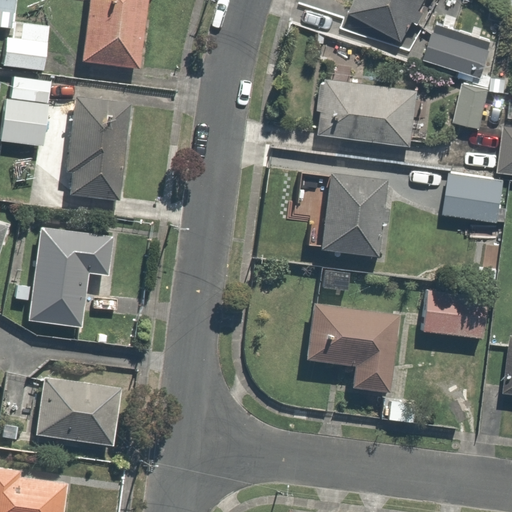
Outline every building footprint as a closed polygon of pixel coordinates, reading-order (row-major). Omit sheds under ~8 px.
[(0,0),(0,32),(0,34),(0,60),(43,65),(49,18),(13,14),(15,0),(0,0)] [(145,0),(81,0),(76,59),(139,65),(145,0)] [(416,0),(348,0),(343,10),(396,39),(416,0)] [(486,43),(428,22),(417,51),(475,72),(486,43)] [(328,61),(328,72),(321,71),(317,127),(411,134),(415,78),(362,74),(362,49),(314,31),(312,60),(328,61)] [(2,96),(0,109),(0,138),(40,143),(47,80),(10,76),(8,97),(2,96)] [(483,81),(456,77),(450,120),(477,124),(483,81)] [(126,96),(68,91),(59,192),(118,197),(126,96)] [(511,118),(503,118),(498,166),(511,167),(511,118)] [(508,172),(445,164),(439,211),(502,219),(508,172)] [(383,176),(325,170),(317,246),(375,252),(383,176)] [(24,298),(22,316),(78,325),(86,270),(104,273),(110,234),(35,223),(26,286),(13,284),(12,297),(24,298)] [(481,288),(422,282),(417,328),(476,333),(481,288)] [(345,386),(384,390),(393,314),(308,304),(301,360),(348,365),(345,386)] [(511,331),(508,331),(502,388),(511,388),(511,331)] [(114,386),(39,375),(30,432),(105,444),(114,386)] [(0,511),(67,511),(72,475),(0,466),(0,511)]
